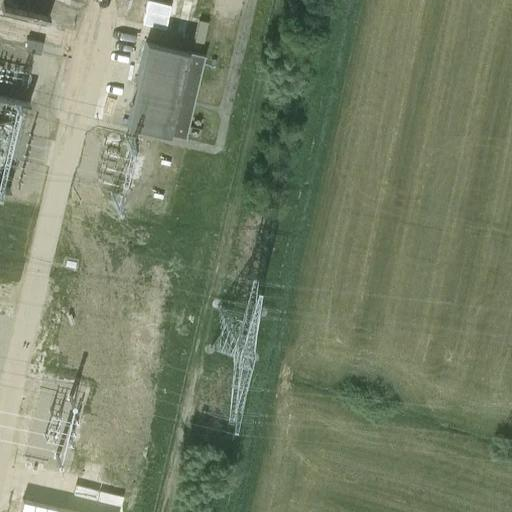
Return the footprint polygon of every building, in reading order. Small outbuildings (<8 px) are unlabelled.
[(148,20),(165,23),(168,3),(151,0),(148,20)] [(208,22),(198,19),(194,41),(203,43),(208,22)] [(43,42),(28,39),(25,50),(40,53),(43,42)] [(146,41),(127,124),(169,134),(185,138),(205,54),(188,51),(146,41)] [(78,511),(22,499),(19,511),(78,511)]
